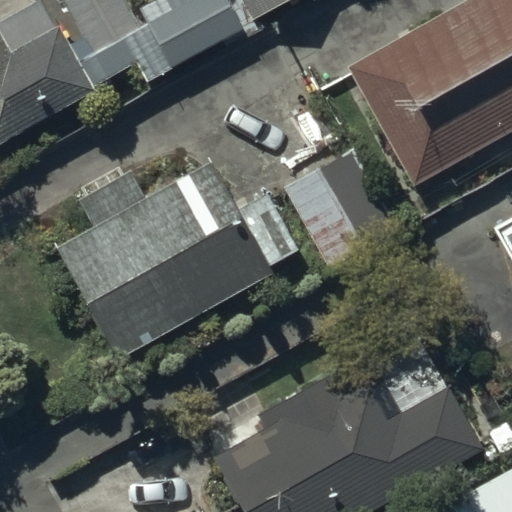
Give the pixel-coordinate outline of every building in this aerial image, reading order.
[(251,22),(238,0),(155,0),(131,13),(123,0),(61,0),(83,39),(70,46),(57,23),(54,25),(40,0),(35,0),(0,19),(0,143),(94,92),(92,88),(135,64),(145,84),(225,40),(229,46),(265,26),(260,17),(251,22)] [(511,0),(489,0),(481,4),(511,59),(511,0)] [(355,74),(418,188),(511,136),(511,59),(481,4),(355,74)] [(352,155),(287,190),(329,269),(395,233),(352,155)] [(120,363),(275,281),(270,273),(300,257),(270,201),(239,217),(213,168),(149,203),(133,175),(79,204),(95,235),(60,253),(120,363)] [(511,217),(492,230),(511,263),(511,217)] [(274,423),(214,458),(244,511),(372,511),(482,449),(447,387),(401,413),(375,368),(358,378),(349,363),(267,410),(274,423)] [(511,511),(511,466),(429,510),(429,511),(511,511)]
